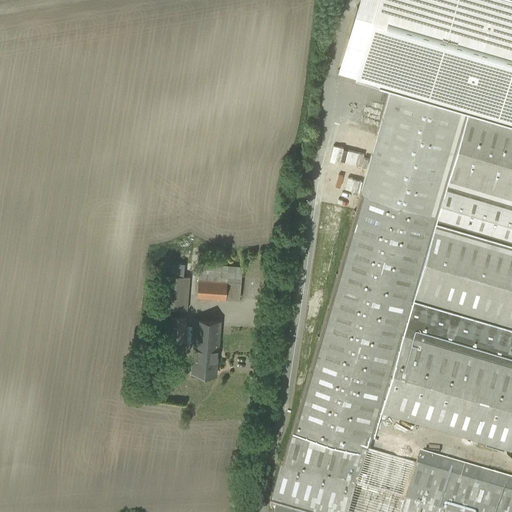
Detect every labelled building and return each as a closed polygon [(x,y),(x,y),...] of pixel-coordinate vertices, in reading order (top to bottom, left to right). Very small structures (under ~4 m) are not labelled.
[(511,0),(376,0),(354,76),(392,87),(468,109),(511,122),(511,0)] [(468,109),(392,87),(361,193),(437,215),(446,186),(445,186),(468,109)] [(511,122),(468,109),(445,186),(446,186),(481,197),(511,205),(511,122)] [(481,197),(446,186),(437,215),(435,222),(511,244),(511,219),(478,209),(481,197)] [(437,215),(361,193),(269,507),(275,509),(285,511),(511,511),(511,479),(372,439),(381,410),(487,442),(485,445),(505,451),(505,447),(511,449),(511,365),(428,341),(429,337),(410,332),(409,335),(403,334),(413,298),(435,222),(437,215)] [(511,205),(481,197),(478,209),(511,219),(511,205)] [(511,244),(435,222),(413,298),(511,327),(511,244)] [(190,309),(192,276),(187,275),(188,263),(166,261),(165,274),(173,275),(171,308),(190,309)] [(228,266),(199,263),(196,295),(225,298),(228,266)] [(511,327),(413,298),(403,334),(409,335),(410,332),(429,337),(428,341),(511,365),(511,327)] [(186,315),(170,314),(168,340),(184,341),(184,333),(186,315)] [(219,321),(194,318),(193,334),(184,333),(184,341),(195,342),(195,339),(218,341),(219,321)] [(218,341),(195,339),(195,342),(192,372),(215,374),(218,341)]
